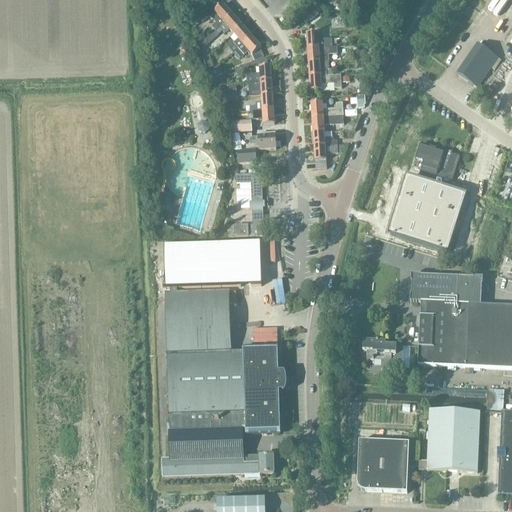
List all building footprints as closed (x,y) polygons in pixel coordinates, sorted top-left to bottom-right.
[(338,0),(336,5),(345,10),(350,0),(338,0)] [(508,0),(493,0),(488,8),(493,11),(492,13),(497,16),(508,0)] [(215,32),(233,16),(223,5),(214,13),(212,15),(209,17),(215,24),(211,28),(214,31),(215,32)] [(233,16),(215,32),(218,36),(223,32),(224,34),(229,30),(233,35),(242,27),(233,16)] [(252,38),(242,27),(233,35),(238,40),(228,48),(233,54),(252,38)] [(215,32),(206,39),(210,43),(218,36),(215,32)] [(332,48),(332,39),(318,40),(317,34),(307,35),(308,50),(332,48)] [(252,56),(261,49),(252,38),(233,54),(239,60),(248,52),(252,56)] [(308,50),(309,64),(320,63),(320,56),(337,55),(336,47),(332,48),(308,50)] [(458,77),(477,90),(497,60),(478,47),(458,77)] [(223,65),(230,62),(228,57),(221,60),(223,65)] [(309,64),(310,79),(328,77),(327,71),(329,71),(329,62),(320,63),(309,64)] [(260,68),(260,74),(248,75),(249,83),(272,82),(271,67),(260,68)] [(341,89),(341,76),(328,77),(310,79),(310,93),(321,92),(321,86),(335,85),(335,90),(341,89)] [(215,83),(217,89),(224,86),(222,80),(215,83)] [(273,96),(272,82),(249,83),(250,98),(262,97),(273,96)] [(485,95),(489,98),(493,92),(489,89),(485,95)] [(251,112),(274,111),(273,96),(262,97),(262,103),(256,103),(256,107),(250,107),(251,112)] [(336,105),(336,110),(323,111),(323,104),(311,105),(312,119),(343,117),(343,104),(336,105)] [(257,120),(263,120),(264,126),(275,125),(274,111),(251,112),(251,117),(256,116),(257,120)] [(343,117),(312,119),(313,134),(325,133),(324,126),(344,125),(343,117)] [(199,132),(205,134),(210,130),(208,123),(202,121),(197,126),(199,132)] [(251,122),(231,123),(232,135),(252,133),(251,122)] [(314,148),(337,147),(337,142),(331,142),(331,139),(325,139),(325,133),(313,134),(314,148)] [(276,137),(250,139),(250,147),(259,146),(260,152),(277,151),(276,137)] [(316,170),(327,170),(326,155),(344,154),(343,146),(337,147),(314,148),(315,163),(316,163),(316,170)] [(421,146),(413,169),(421,172),(419,178),(451,188),(460,158),(421,146)] [(256,152),(238,153),(238,165),(256,164),(256,152)] [(251,184),(253,227),(227,227),(227,238),(262,237),(264,235),(264,233),(264,232),(263,230),(262,229),(261,182),(262,180),(262,177),(262,176),(261,175),(236,175),(235,176),(235,178),(235,181),(236,183),(237,184),(251,184)] [(511,178),(495,178),(491,267),(511,268),(511,178)] [(408,179),(390,236),(447,254),(465,197),(408,179)] [(261,244),(164,247),(165,290),(170,290),(171,295),(166,295),(168,355),(171,435),(170,435),(170,436),(257,433),(258,435),(281,435),(279,393),(285,393),(287,388),(287,385),(287,382),(286,379),(285,374),(279,374),(278,351),(255,351),(255,353),(231,354),(229,293),(178,294),(177,290),(263,287),(261,244)] [(412,277),(411,303),(421,304),(420,324),(418,367),(497,370),(511,370),(511,308),(481,307),(482,294),(482,286),(482,280),(412,277)] [(364,341),(363,353),(367,353),(367,361),(372,361),(372,362),(374,362),(374,361),(382,362),(382,370),(403,370),(403,347),(397,347),(397,346),(385,346),(386,342),(378,341),(379,341),(377,341),(376,341),(364,341)] [(427,473),(447,474),(478,475),(480,415),(430,413),(427,473)] [(511,415),(502,415),(498,499),(511,499),(511,415)] [(358,484),(359,488),(362,492),(366,493),(408,495),(410,445),(360,442),(358,484)] [(244,458),(244,464),(260,464),(260,474),(260,475),(275,475),(274,457),(244,458)] [(244,458),(162,461),(163,478),(244,475),(260,474),(260,464),(244,464),(244,458)] [(265,511),(265,499),(217,500),(217,511),(265,511)]
